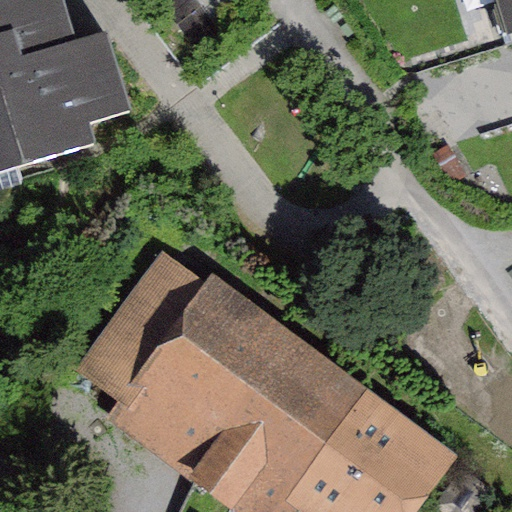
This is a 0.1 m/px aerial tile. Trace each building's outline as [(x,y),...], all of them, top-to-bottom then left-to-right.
[(60,0),(0,0),(0,145),(8,143),(16,169),(93,146),(87,125),(129,113),(106,37),(74,46),(60,0)] [(511,0),(497,0),(501,10),(511,6),(511,0)] [(278,511),(298,486),(332,511),(397,511),(443,450),(364,392),(354,406),(166,267),(90,369),(135,402),(121,421),(243,511),(278,511)] [(0,427),(0,489),(20,511),(40,511),(58,491),(0,427)] [(462,472),(437,505),(446,511),(471,511),(487,491),(462,472)]
